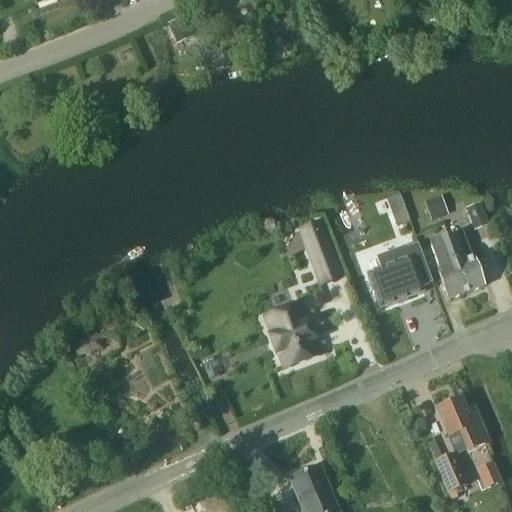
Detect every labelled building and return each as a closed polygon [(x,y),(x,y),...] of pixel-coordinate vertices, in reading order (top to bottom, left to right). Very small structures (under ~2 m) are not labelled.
[(33,0),(37,9),(60,0),(33,0)] [(192,16),(171,24),(173,27),(176,35),(178,34),(197,27),(192,16)] [(286,46),(284,39),(278,38),(272,42),(274,49),(281,51),(286,46)] [(441,198),(424,205),(431,224),(448,218),(441,198)] [(479,203),(465,208),(474,231),(487,226),(479,203)] [(406,214),(393,219),(397,228),(409,223),(406,214)] [(474,260),(472,260),(462,234),(456,237),(456,236),(454,237),(455,242),(453,243),(460,261),(456,262),(467,295),(484,289),(474,260)] [(448,302),(467,295),(456,262),(460,261),(453,243),(455,242),(454,237),(430,246),(439,272),(437,273),(448,302)] [(334,263),(326,242),(307,250),(314,270),(334,263)] [(382,271),(368,277),(380,311),(423,295),(421,289),(433,285),(418,245),(406,250),(406,249),(378,260),(382,271)] [(302,304),(263,319),(269,335),(265,336),(274,358),(277,357),(283,373),(322,358),(316,342),(320,341),(311,319),(308,320),(302,304)] [(102,352),(98,338),(72,346),(76,359),(102,352)] [(437,412),(449,440),(459,436),(466,455),(488,446),(473,410),(465,413),(461,402),(437,412)] [(379,504),(358,454),(342,461),(363,511),(379,504)] [(434,464),(447,497),(469,488),(456,455),(434,464)] [(328,495),(312,458),(292,467),(307,504),(300,507),(302,511),(336,511),(329,494),(328,495)] [(490,489),(500,485),(493,466),(482,471),(490,489)]
